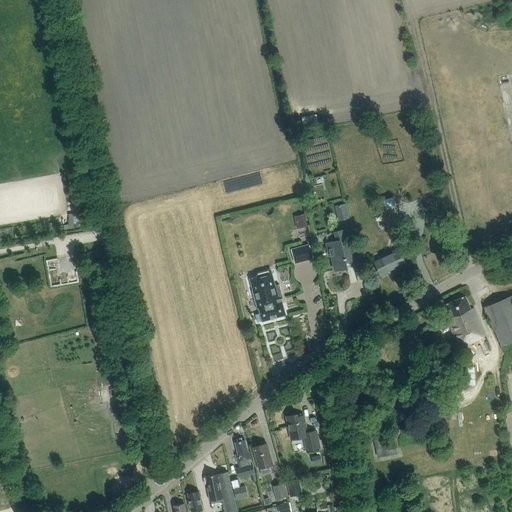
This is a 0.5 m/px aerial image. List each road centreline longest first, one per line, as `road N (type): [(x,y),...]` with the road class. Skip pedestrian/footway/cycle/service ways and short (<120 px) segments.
road 1 (unclassified): [(163,484),(307,364),(511,254)]
road 2 (unclassified): [(111,263),(58,0)]
road 3 (unclassified): [(163,484),(152,471),(111,263)]
road 4 (unclassified): [(0,262),(14,250),(62,241),(85,261),(111,263)]
